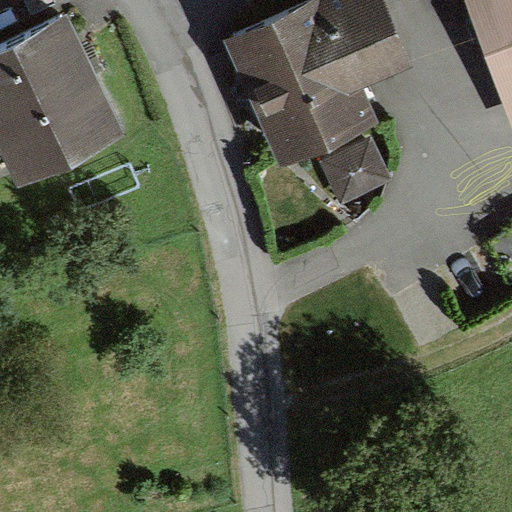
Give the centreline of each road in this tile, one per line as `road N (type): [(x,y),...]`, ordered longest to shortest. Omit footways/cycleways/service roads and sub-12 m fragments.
road 1 (residential): [(138,0),(174,55),(228,198),(270,511)]
road 2 (unknown): [(265,438),(474,348),(511,323)]
